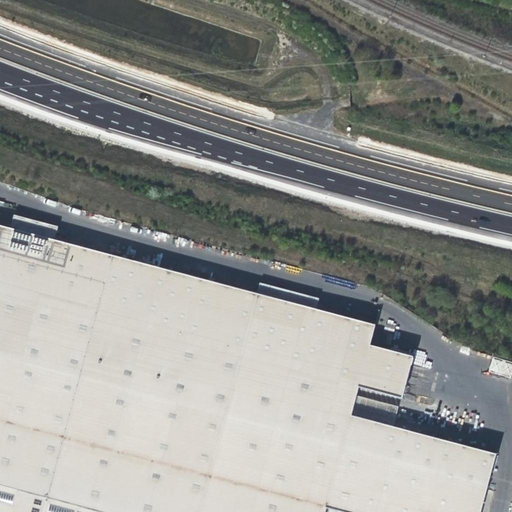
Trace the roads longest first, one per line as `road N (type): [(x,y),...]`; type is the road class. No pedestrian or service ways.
road 1 (motorway): [(511,198),(222,122),(0,42)]
road 2 (motorway): [(0,71),(290,168),(511,225)]
